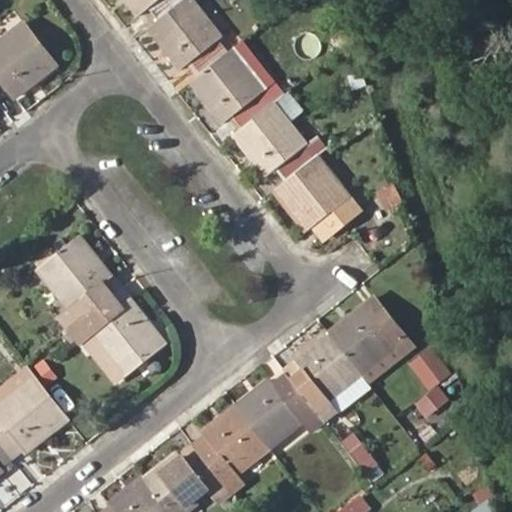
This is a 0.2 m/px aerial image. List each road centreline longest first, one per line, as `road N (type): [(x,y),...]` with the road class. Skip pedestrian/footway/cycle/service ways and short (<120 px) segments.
road 1 (residential): [(127,79),(309,302),(241,357)]
road 2 (residential): [(241,357),(57,137)]
road 3 (residential): [(241,357),(46,511)]
